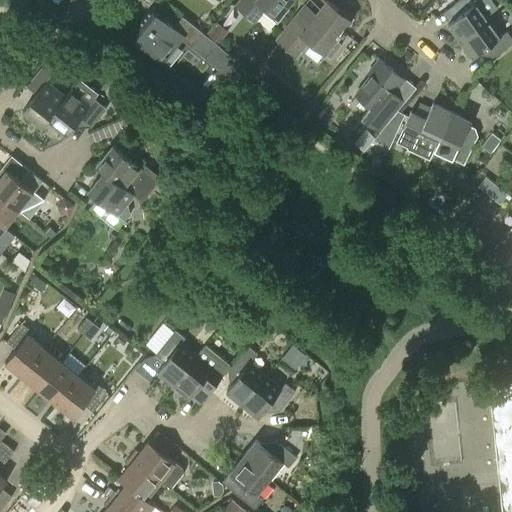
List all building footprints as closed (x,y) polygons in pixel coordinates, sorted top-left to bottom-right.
[(277,24),(289,9),(286,7),(290,0),(239,0),(235,6),(255,22),(263,12),(277,24)] [(331,58),(342,44),(336,40),(352,21),(327,0),(305,27),(294,19),(276,41),(296,57),(309,41),(331,58)] [(460,40),(489,19),(487,15),(498,8),(492,0),(458,0),(442,11),(449,22),(448,22),(460,40)] [(192,47),(203,33),(182,16),(174,27),(152,9),(130,36),(164,63),(183,39),(192,47)] [(511,39),(506,32),(501,36),(489,19),(460,40),(472,57),(476,54),(492,57),(511,43),(511,39)] [(229,78),(240,63),(219,46),(207,61),(229,78)] [(370,76),(355,94),(370,107),(361,118),(368,123),(380,133),(398,111),(398,110),(386,101),(396,89),(404,79),(379,59),(367,74),(370,76)] [(23,110),(42,125),(71,89),(70,88),(64,95),(46,81),(56,69),(46,61),(26,86),(36,94),(23,110)] [(90,103),(71,89),(42,125),(48,118),(67,134),(80,118),(91,126),(106,108),(94,98),(90,103)] [(125,91),(112,106),(123,115),(145,107),(125,91)] [(204,95),(199,96),(196,101),(203,107),(209,99),(204,95)] [(430,159),(434,150),(451,112),(432,103),(430,109),(419,104),(415,113),(410,111),(396,143),(430,159)] [(148,120),(145,111),(133,115),(137,125),(148,120)] [(398,111),(380,133),(374,141),(389,147),(405,114),(398,111)] [(451,112),(434,150),(464,164),(477,136),(474,128),(468,126),(471,121),(451,112)] [(354,144),(363,151),(375,137),(366,129),(354,144)] [(481,146),(490,153),(500,140),(492,133),(481,146)] [(145,165),(142,168),(113,144),(96,165),(104,171),(104,172),(134,195),(142,201),(161,178),(145,165)] [(0,176),(1,177),(0,177),(0,194),(19,209),(29,217),(44,198),(20,179),(29,169),(11,155),(3,166),(0,170),(0,176)] [(125,205),(134,195),(104,172),(88,191),(97,198),(89,208),(117,230),(130,215),(128,208),(125,205)] [(500,204),(507,194),(498,187),(490,196),(500,204)] [(0,223),(5,227),(19,209),(0,194),(0,223)] [(65,202),(59,209),(61,214),(67,218),(72,208),(65,202)] [(511,225),(491,252),(511,268),(511,225)] [(19,249),(12,257),(25,267),(29,257),(19,249)] [(35,275),(29,283),(41,291),(46,284),(35,275)] [(0,294),(0,300),(11,304),(16,293),(2,288),(0,294)] [(217,327),(235,302),(227,295),(208,320),(217,327)] [(92,323),(86,317),(76,328),(83,335),(92,323)] [(155,351),(170,327),(159,321),(145,344),(155,351)] [(6,362),(22,376),(45,348),(28,335),(31,331),(21,323),(6,342),(16,350),(6,362)] [(90,340),(100,329),(92,323),(83,335),(90,340)] [(107,326),(103,331),(108,334),(112,329),(107,326)] [(157,370),(173,384),(196,356),(181,343),(185,338),(175,330),(154,355),(164,362),(157,370)] [(290,343),(279,356),(293,368),(304,355),(290,343)] [(199,404),(209,392),(230,366),(205,345),(196,356),(173,384),(199,404)] [(242,404),(265,376),(248,362),(256,353),(248,347),(231,368),(239,374),(225,390),(242,404)] [(39,390),(62,362),(45,348),(22,376),(39,390)] [(62,362),(39,390),(56,403),(78,376),(62,362)] [(96,389),(78,376),(56,403),(73,417),(84,405),(93,412),(108,393),(99,386),(96,389)] [(285,384),(281,389),(265,376),(242,404),(258,417),(262,412),(279,411),(295,392),(285,384)] [(501,511),(511,511),(511,381),(488,384),(501,511)] [(170,488),(181,473),(181,466),(148,440),(139,452),(135,449),(130,456),(160,480),(170,488)] [(242,456),(270,479),(283,463),(288,467),(296,458),(276,441),(260,444),(255,440),(242,456)] [(0,459),(5,464),(14,452),(7,447),(0,455),(0,459)] [(146,498),(147,497),(160,480),(130,456),(124,462),(128,465),(118,477),(126,483),(127,482),(146,498)] [(262,499),(257,495),(270,479),(242,456),(229,473),(222,483),(254,509),(262,499)] [(7,481),(0,475),(0,511),(12,497),(1,488),(7,481)] [(114,490),(109,497),(126,511),(147,511),(154,503),(147,497),(146,498),(127,482),(126,483),(118,493),(114,490)] [(102,511),(126,511),(109,497),(103,504),(107,507),(102,511)] [(227,498),(219,510),(221,511),(240,511),(243,509),(227,498)]
